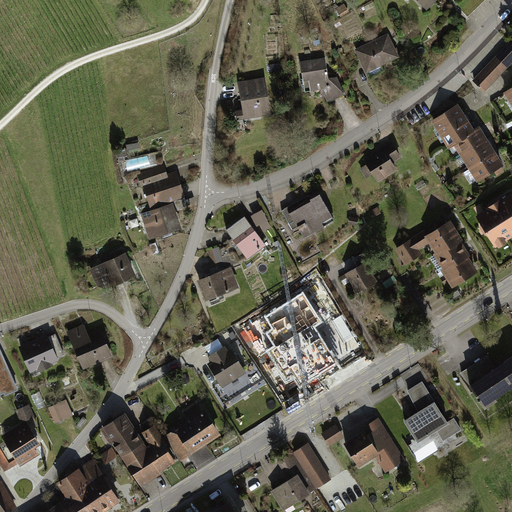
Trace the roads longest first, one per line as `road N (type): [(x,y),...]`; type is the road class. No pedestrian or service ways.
road 1 (residential): [(146,344),(183,272),(207,190),(260,185),(317,161),(448,71),(511,0)]
road 2 (tertiary): [(149,511),(511,284)]
road 3 (track): [(205,0),(179,27),(64,67),(0,125)]
road 4 (residential): [(23,511),(121,390),(146,344)]
road 5 (track): [(231,0),(217,57),(207,190)]
road 6 (residential): [(146,344),(116,315),(90,304),(0,329)]
